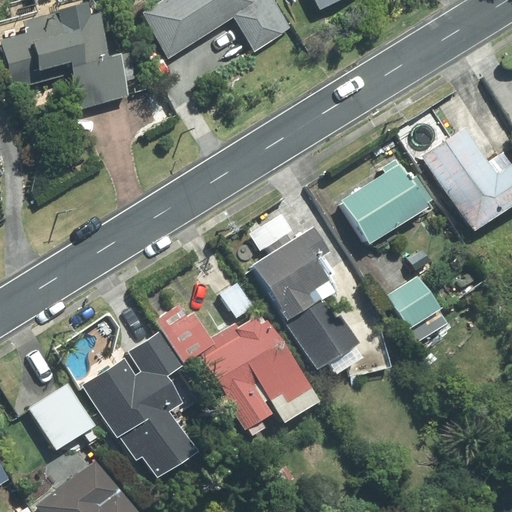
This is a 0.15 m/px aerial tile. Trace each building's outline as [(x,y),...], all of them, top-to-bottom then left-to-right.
[(251,55),(287,32),(266,0),(256,0),(251,3),(249,0),(159,0),(135,16),(163,60),(228,18),(251,55)] [(308,0),(315,13),(339,0),(308,0)] [(109,58),(104,60),(90,21),(83,23),(78,8),(0,34),(0,74),(6,93),(63,73),(77,114),(123,98),(109,58)] [(482,162),(454,126),(413,157),(429,177),(425,180),(466,235),(511,200),(511,176),(494,153),(482,162)] [(421,209),(391,163),(334,200),(364,245),(421,209)] [(253,255),(292,232),(279,210),(240,233),(253,255)] [(348,349),(351,347),(323,300),(331,294),(315,269),(326,262),(306,228),(243,266),(308,373),(320,366),(327,377),(355,361),(348,349)] [(411,276),(382,297),(418,347),(447,326),(411,276)] [(231,322),(205,338),(189,313),(154,335),(176,369),(192,359),(236,429),(267,409),(276,423),(311,401),(254,314),(234,327),(231,322)] [(123,355),(77,385),(142,486),(189,456),(162,415),(177,406),(160,379),(176,369),(154,335),(123,355)] [(62,385),(23,409),(51,453),(90,428),(62,385)] [(30,511),(126,511),(84,461),(27,508),(30,511)] [(26,511),(19,502),(5,511),(26,511)]
